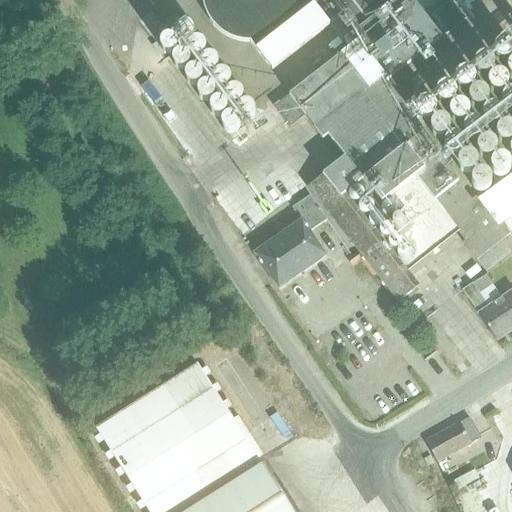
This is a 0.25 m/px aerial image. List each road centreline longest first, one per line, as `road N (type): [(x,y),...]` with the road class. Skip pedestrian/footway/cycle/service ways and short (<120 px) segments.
road 1 (unclassified): [(363,455),(57,0)]
road 2 (unclassified): [(363,455),(511,364)]
